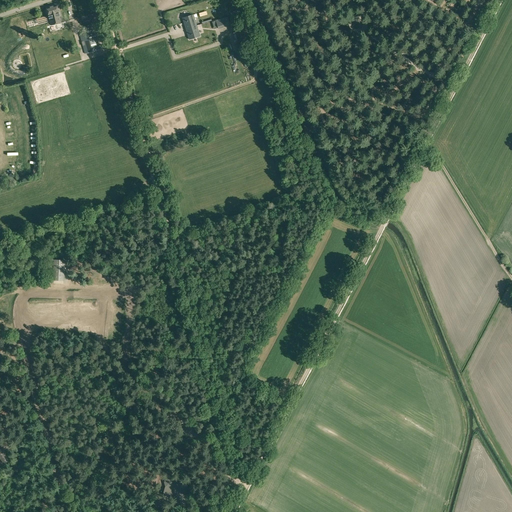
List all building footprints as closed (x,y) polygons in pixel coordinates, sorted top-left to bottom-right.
[(46,8),(51,25),(61,22),(56,5),(46,8)] [(185,22),(187,28),(196,25),(193,15),(182,18),(184,22),(185,22)] [(218,27),(229,24),(227,16),(215,19),(218,27)] [(196,25),(187,28),(189,35),(188,35),(189,39),(200,36),(196,25)] [(80,38),(83,50),(95,46),(92,34),(80,38)] [(251,44),(254,51),(256,50),(255,49),(261,47),(259,42),(251,44)] [(382,81),(389,87),(393,81),(387,76),(382,81)] [(53,279),(63,280),(64,260),(53,260),(53,279)] [(8,461),(2,452),(8,448),(4,441),(0,443),(0,458),(4,464),(8,461)] [(163,492),(177,495),(182,497),(185,492),(189,488),(186,483),(167,478),(163,482),(165,486),(163,492)] [(174,504),(181,506),(184,497),(182,497),(177,495),(174,504)]
